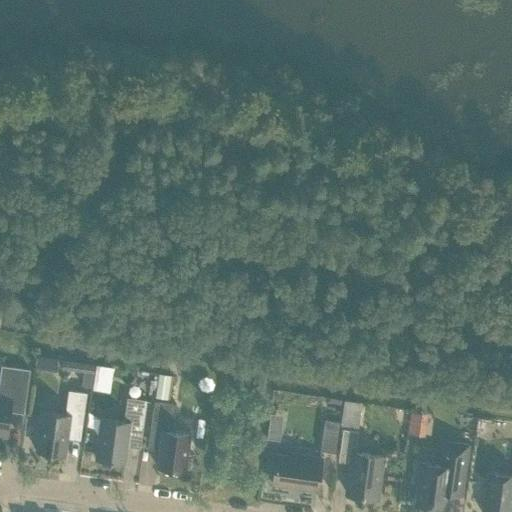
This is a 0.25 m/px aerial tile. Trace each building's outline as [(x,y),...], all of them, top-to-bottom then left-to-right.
[(89,360),(58,356),(56,368),(88,372),(89,360)] [(0,432),(5,433),(10,400),(24,402),(29,367),(1,363),(0,367),(0,432)] [(81,428),(86,392),(68,390),(65,414),(40,411),(35,449),(65,454),(69,426),(81,428)] [(129,433),(141,435),(146,399),(127,396),(124,419),(100,416),(95,457),(125,461),(129,433)] [(149,438),(161,440),(157,465),(191,469),(193,454),(187,453),(190,431),(172,429),(175,403),(154,401),(149,438)] [(320,448),(334,450),(338,420),(325,418),(320,448)] [(345,491),(374,495),(380,453),(354,449),(357,429),(340,426),(336,458),(349,460),(345,491)] [(269,429),(268,437),(279,439),(280,431),(269,429)] [(462,483),(467,453),(469,443),(442,439),(439,465),(421,462),(415,503),(445,507),(449,481),(462,483)] [(272,482),(317,488),(322,456),(291,452),(291,454),(276,452),(272,482)] [(511,511),(511,507),(511,467),(511,473),(487,470),(481,510),(495,511),(511,511)] [(332,472),(330,493),(341,494),(343,473),(332,472)]
